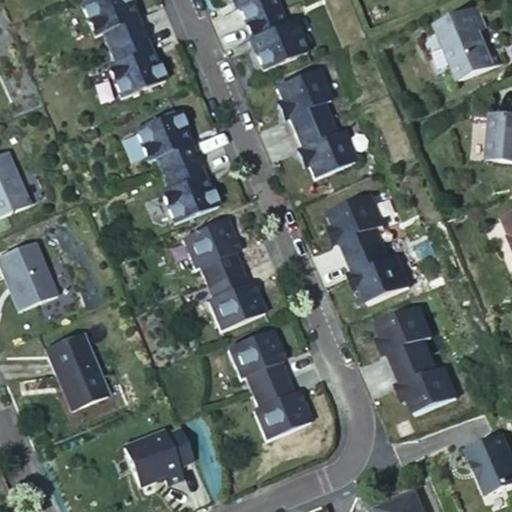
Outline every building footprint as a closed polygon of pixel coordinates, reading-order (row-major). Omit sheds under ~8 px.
[(109,51),(143,36),(130,7),(133,6),(130,0),(98,0),(81,7),(95,38),(102,35),(109,51)] [(279,10),(274,0),(234,0),(245,25),(279,10)] [(435,26),(458,82),(493,68),(486,50),(479,33),(486,30),(477,9),(435,26)] [(279,10),(245,25),(258,53),(255,54),(262,72),(306,53),(293,22),(285,25),(279,10)] [(158,64),(155,65),(143,36),(109,51),(115,65),(107,69),(120,101),(165,82),(158,64)] [(318,72),(276,90),(282,104),(289,118),(296,135),(329,121),(323,105),(330,102),(318,72)] [(289,118),(282,104),(277,106),(283,120),(289,118)] [(162,176),(196,162),(184,133),(186,132),(179,115),(135,133),(148,165),(156,162),(162,176)] [(511,119),(491,117),(488,162),(511,164),(511,119)] [(336,136),(329,121),(296,135),(303,151),(309,166),(315,180),(356,162),(343,132),(336,136)] [(304,168),(309,166),(303,151),(298,154),(304,168)] [(7,154),(0,156),(0,219),(30,206),(7,154)] [(211,190),(208,191),(196,162),(162,176),(168,192),(161,195),(174,227),(218,208),(211,190)] [(371,197),(329,215),(335,229),(341,243),(349,260),(382,246),(376,230),(383,226),(371,197)] [(234,242),(225,223),(181,242),(194,273),(199,271),(206,286),(240,271),(228,245),(234,242)] [(341,243),(335,229),(330,231),(336,245),(341,243)] [(35,244),(0,258),(0,270),(18,314),(57,297),(35,244)] [(389,261),(382,246),(349,260),(356,276),(362,291),(368,305),(409,287),(396,257),(389,261)] [(251,299),(240,271),(206,286),(212,301),(207,303),(220,334),(265,315),(257,296),(251,299)] [(357,293),(362,291),(356,276),(350,279),(357,293)] [(417,307),(376,325),(382,341),(389,355),(395,370),(429,356),(422,341),(430,338),(417,307)] [(280,351),(272,332),(227,351),(241,382),(245,380),(252,395),(286,381),(274,354),(280,351)] [(82,336),(45,352),(72,413),(109,396),(82,336)] [(383,358),(389,355),(382,341),(377,343),(383,358)] [(429,356),(395,370),(402,386),(408,401),(414,416),(456,398),(443,368),(435,371),(429,356)] [(286,381),(252,395),(258,410),(253,412),(266,442),(310,424),(302,405),(297,408),(286,381)] [(403,403),(408,401),(402,386),(397,388),(403,403)] [(194,461),(182,431),(167,438),(165,434),(124,451),(139,488),(164,478),(167,486),(184,479),(179,467),(194,461)] [(511,485),(511,459),(502,437),(467,452),(486,497),(511,485)] [(423,511),(416,494),(377,511),(423,511)]
